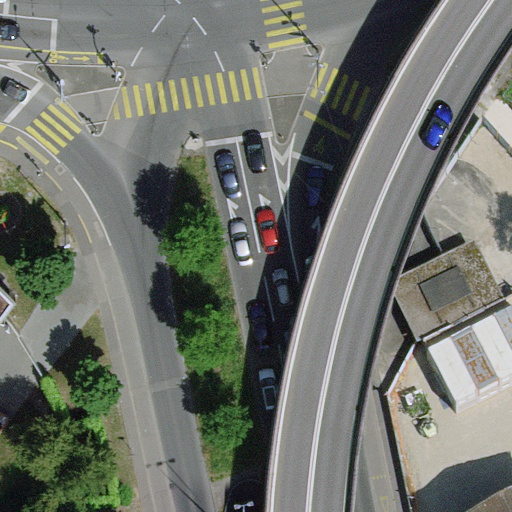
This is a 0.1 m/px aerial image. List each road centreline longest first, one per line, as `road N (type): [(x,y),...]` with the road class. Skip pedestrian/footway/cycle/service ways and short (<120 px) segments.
road 1 (primary): [(493,0),(432,95),(376,214),(332,358),(309,511)]
road 2 (primary): [(288,283),(327,123),(381,0)]
road 3 (primary): [(288,283),(196,0)]
road 4 (primary): [(137,230),(198,511)]
road 5 (primary): [(180,0),(143,152),(137,230)]
road 6 (primary): [(339,511),(288,283)]
road 7 (primary): [(0,97),(72,142),(137,230)]
